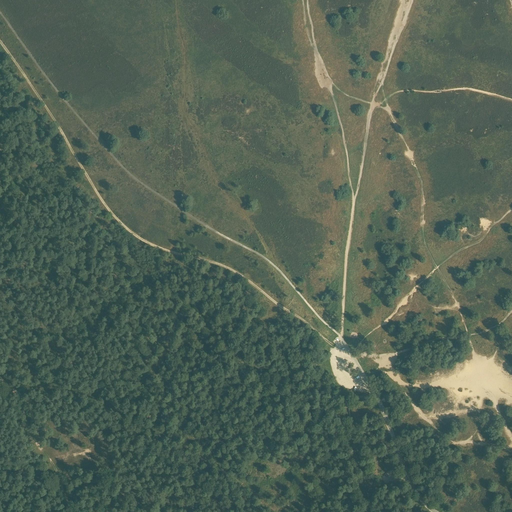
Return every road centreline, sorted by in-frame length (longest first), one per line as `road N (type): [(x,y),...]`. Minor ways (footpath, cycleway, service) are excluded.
road 1 (track): [(0,41),(124,226),(150,243),(234,270),(321,336),(341,337)]
road 2 (unclassified): [(434,511),(411,486),(380,403),(341,337)]
